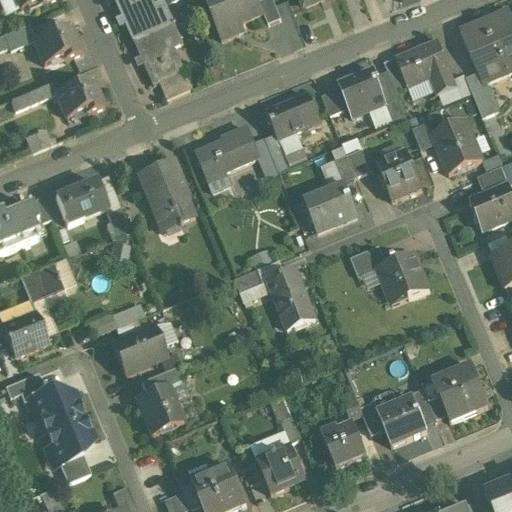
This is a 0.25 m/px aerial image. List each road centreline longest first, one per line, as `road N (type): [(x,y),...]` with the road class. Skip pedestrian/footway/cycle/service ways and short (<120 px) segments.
road 1 (residential): [(474,0),(141,133)]
road 2 (residential): [(511,407),(433,227),(410,220),(312,260)]
road 3 (residential): [(144,511),(77,361),(0,389)]
road 4 (residential): [(330,511),(511,438)]
road 5 (residential): [(141,133),(0,193)]
road 6 (residential): [(82,0),(141,133)]
